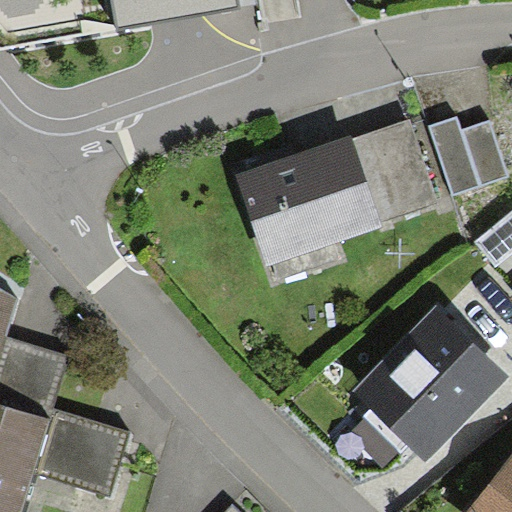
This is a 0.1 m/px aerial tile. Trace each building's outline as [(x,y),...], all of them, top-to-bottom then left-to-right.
[(0,0),(0,45),(3,49),(234,4),(233,0),(0,0)] [(456,120),(433,127),(455,192),(506,174),(488,124),(460,133),(456,120)] [(406,124),(243,180),(269,257),(432,202),(406,124)] [(511,252),(511,212),(476,243),(496,267),(511,252)] [(18,299),(0,293),(0,511),(23,511),(36,472),(110,495),(128,435),(48,411),(64,358),(6,340),(18,299)] [(438,308),(354,392),(372,411),(350,432),(382,464),(405,441),(424,460),(507,378),(438,308)] [(511,511),(511,459),(470,511),(511,511)] [(242,511),(233,503),(224,511),(242,511)]
